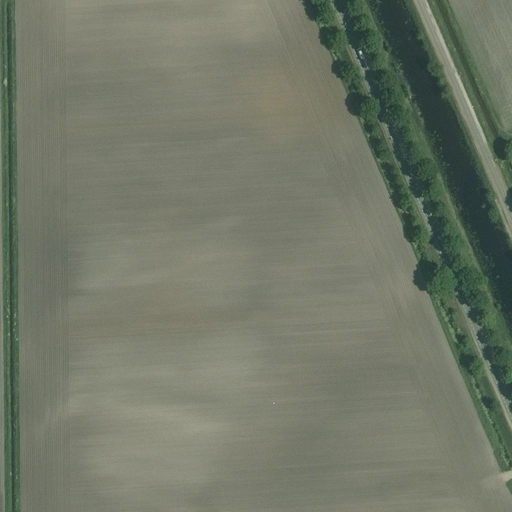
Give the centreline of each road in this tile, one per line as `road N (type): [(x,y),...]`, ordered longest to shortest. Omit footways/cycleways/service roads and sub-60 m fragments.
road 1 (tertiary): [(511,409),(338,0)]
road 2 (unclassified): [(511,215),(418,0)]
